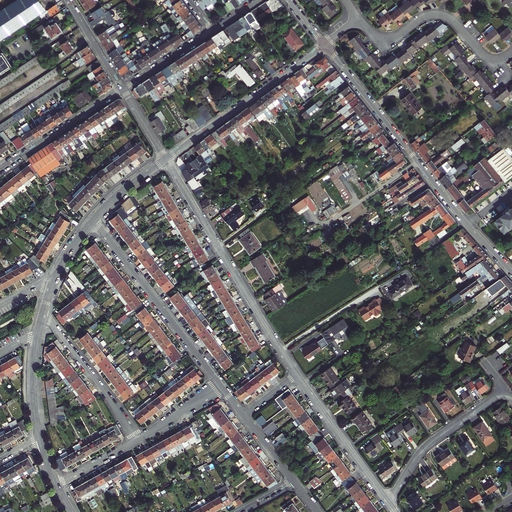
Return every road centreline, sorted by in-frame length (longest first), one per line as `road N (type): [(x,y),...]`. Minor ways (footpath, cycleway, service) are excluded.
road 1 (tertiary): [(324,45),(511,272)]
road 2 (residential): [(296,374),(166,159)]
road 3 (residential): [(220,384),(93,220)]
road 4 (tertiary): [(166,159),(324,45)]
road 5 (residential): [(358,17),(375,35),(393,37),(419,18),(440,15),(486,57),(511,52)]
road 6 (residential): [(505,389),(424,446),(388,501)]
road 7 (residential): [(43,313),(136,441)]
road 8 (residential): [(388,501),(296,374)]
road 9 (residential): [(123,90),(0,169)]
